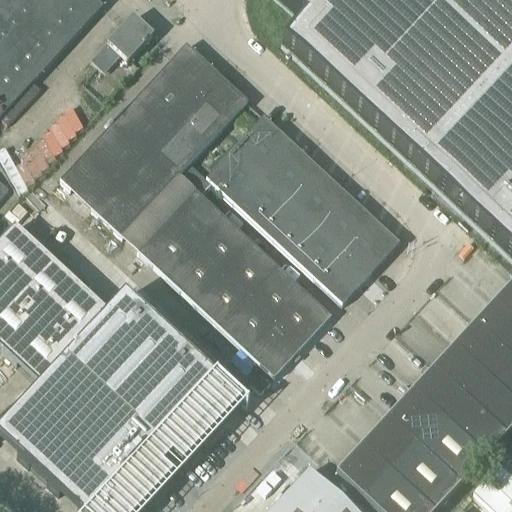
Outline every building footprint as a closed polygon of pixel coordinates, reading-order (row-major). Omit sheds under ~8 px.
[(0,0),(0,121),(46,72),(100,13),(86,0),(0,0)] [(511,0),(279,0),(306,24),(283,47),(511,260),(511,0)] [(151,42),(131,23),(105,51),(107,52),(91,69),(104,81),(120,64),(125,69),(151,42)] [(137,259),(194,198),(177,182),(223,133),(245,109),(184,52),(58,187),(120,244),(137,259)] [(397,250),(288,149),(262,124),(204,185),(340,312),(397,250)] [(194,198),(137,259),(272,385),(329,324),(194,198)] [(11,239),(0,250),(0,361),(35,393),(102,323),(11,239)] [(511,287),(333,479),(368,511),(440,511),(511,435),(511,287)] [(35,393),(0,429),(0,450),(67,511),(144,511),(240,410),(121,303),(102,323),(35,393)] [(259,399),(269,388),(259,379),(249,390),(259,399)] [(343,511),(306,477),(272,511),(343,511)] [(511,511),(511,491),(496,477),(471,503),(480,511),(511,511)]
